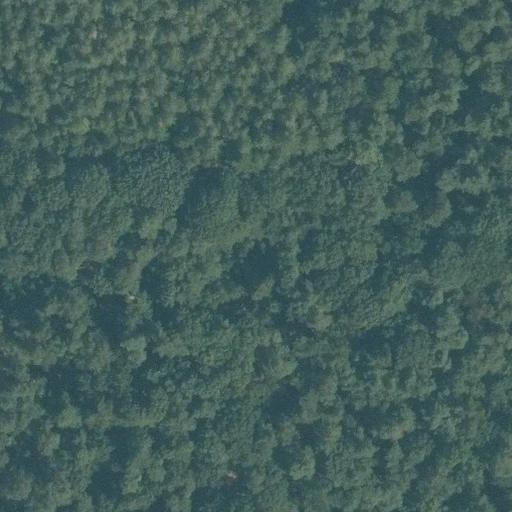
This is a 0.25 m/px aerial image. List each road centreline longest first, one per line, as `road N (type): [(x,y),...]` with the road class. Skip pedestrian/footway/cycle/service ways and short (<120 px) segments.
road 1 (track): [(511,213),(192,136),(0,127)]
road 2 (track): [(255,511),(193,183),(192,136)]
road 3 (track): [(241,451),(28,511)]
